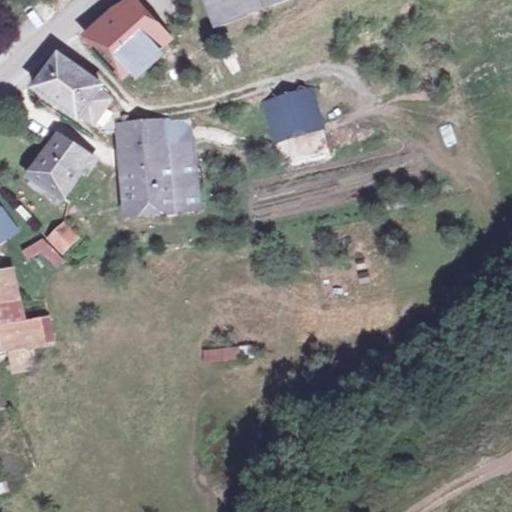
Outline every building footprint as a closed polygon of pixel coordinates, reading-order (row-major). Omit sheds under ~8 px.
[(150,3),(147,0),(117,0),(96,23),(136,59),(161,31),(140,14),(150,3)] [(214,0),(224,23),(283,1),(282,0),(214,0)] [(101,70),(61,45),(55,48),(32,77),(93,113),(110,84),(96,77),(101,70)] [(312,86),(266,100),(277,133),(322,119),(312,86)] [(165,110),(133,114),(138,183),(176,180),(177,198),(203,198),(198,132),(175,134),(173,111),(165,110)] [(89,148),(54,124),(25,168),(70,198),(85,175),(77,168),(89,148)] [(176,180),(138,183),(123,185),(125,204),(177,198),(176,180)] [(0,201),(0,237),(1,235),(20,222),(8,204),(4,207),(0,201)] [(77,237),(63,226),(52,241),(66,252),(77,237)] [(37,231),(22,243),(31,253),(42,247),(57,266),(65,262),(37,231)] [(10,267),(0,268),(0,346),(21,342),(18,319),(10,267)] [(46,315),(18,319),(21,342),(49,338),(46,315)] [(21,342),(0,346),(0,351),(1,360),(24,356),(21,342)] [(202,350),(203,364),(239,361),(238,346),(202,350)]
